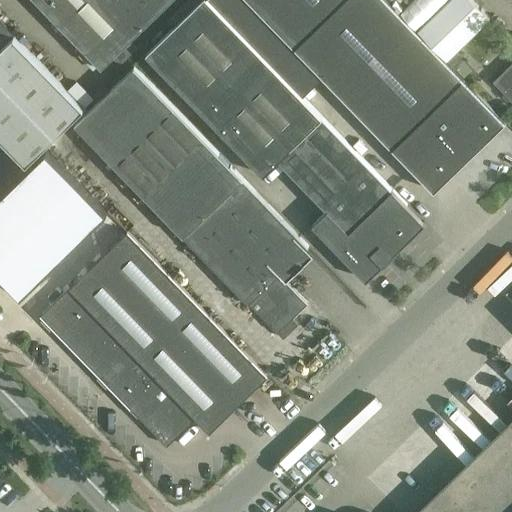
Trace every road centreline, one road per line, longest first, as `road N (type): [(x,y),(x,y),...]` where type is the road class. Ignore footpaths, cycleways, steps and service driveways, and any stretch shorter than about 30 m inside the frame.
road 1 (unclassified): [(215,511),(511,225)]
road 2 (tertiary): [(114,511),(0,393)]
